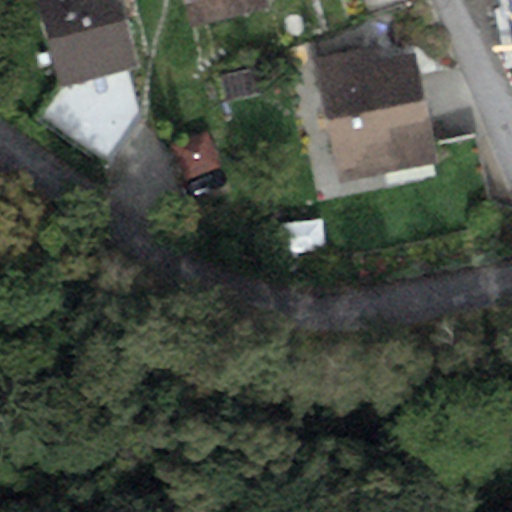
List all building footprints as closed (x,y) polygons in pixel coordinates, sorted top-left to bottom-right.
[(123,0),(32,0),(55,88),(32,121),(104,170),(141,116),(130,73),(141,70),(123,0)] [(264,0),(181,0),(189,29),(267,8),(264,0)] [(511,0),(503,0),(511,44),(511,0)] [(377,46),(312,60),(339,184),(438,163),(414,54),(380,61),(377,46)] [(206,133),(170,146),(183,180),(218,167),(206,133)]
